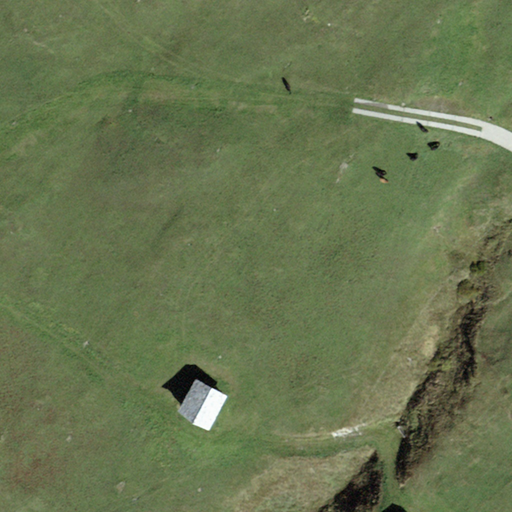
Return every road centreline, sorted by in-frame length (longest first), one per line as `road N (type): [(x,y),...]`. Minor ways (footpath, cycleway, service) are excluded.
road 1 (track): [(0,139),(115,79),(353,107),(489,134),(511,146)]
road 2 (track): [(427,511),(395,496),(392,453),(376,431),(234,446),(185,434),(32,313),(0,301)]
